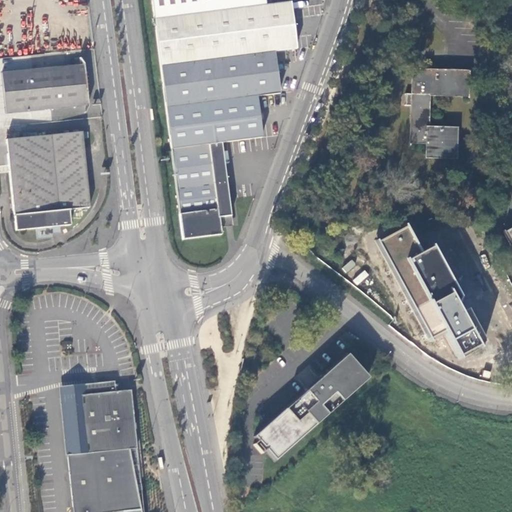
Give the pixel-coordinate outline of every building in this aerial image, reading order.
[(151,0),(157,49),(292,31),(289,9),(289,2),(263,6),(261,0),(151,0)] [(294,49),(292,31),(157,49),(182,240),(221,235),(218,218),(230,216),(221,143),(261,138),(256,97),(279,94),(273,52),(294,49)] [(2,73),(6,113),(86,105),(82,66),(9,73),(2,73)] [(472,70),(446,69),(444,69),(415,68),(414,93),(407,93),(406,99),(406,104),(413,105),(411,141),(428,141),(427,155),(455,155),(456,128),(429,126),(430,93),(472,95),(472,70)] [(6,139),(15,231),(69,225),(67,210),(89,208),(82,132),(6,139)] [(376,238),(430,340),(446,332),(460,356),(486,342),(434,236),(421,243),(408,219),(376,238)] [(511,225),(502,232),(511,250),(511,225)] [(367,378),(346,354),(254,437),(257,442),(266,451),(275,461),(367,378)] [(62,397),(73,511),(141,511),(130,450),(137,449),(134,415),(133,399),(132,390),(117,392),(116,381),(110,382),(111,392),(62,397)] [(110,382),(61,386),(62,397),(111,392),(110,382)] [(266,451),(257,442),(253,445),(262,455),(266,451)]
